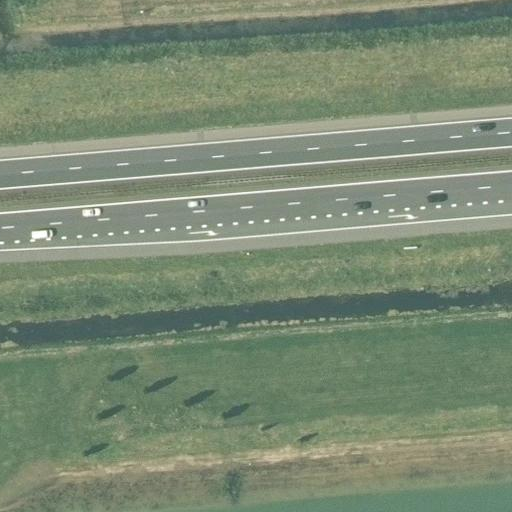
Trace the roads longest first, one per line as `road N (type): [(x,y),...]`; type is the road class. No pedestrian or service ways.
road 1 (motorway): [(0,227),(511,187)]
road 2 (motorway): [(511,139),(0,175)]
